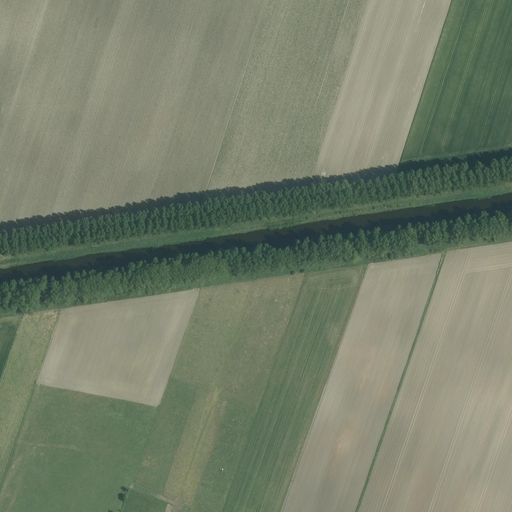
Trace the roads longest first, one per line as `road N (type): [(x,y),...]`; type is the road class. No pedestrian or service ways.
road 1 (track): [(511,227),(0,303)]
road 2 (unclassified): [(511,177),(0,252)]
